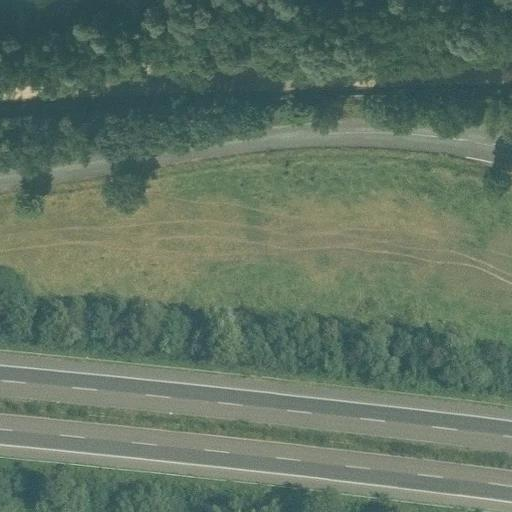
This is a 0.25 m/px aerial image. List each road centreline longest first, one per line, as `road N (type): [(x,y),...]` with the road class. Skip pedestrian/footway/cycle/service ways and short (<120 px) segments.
road 1 (motorway): [(0,438),(511,498)]
road 2 (motorway): [(511,446),(0,388)]
